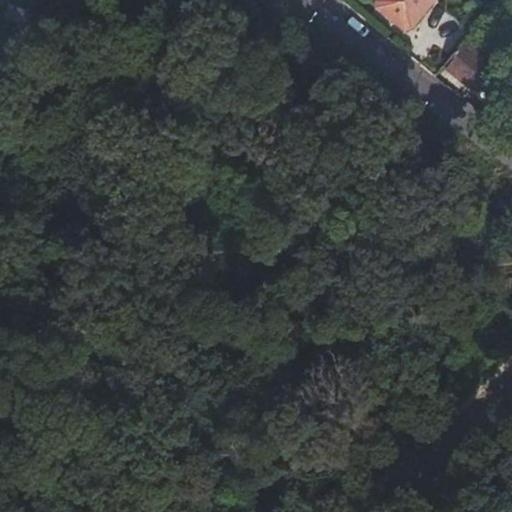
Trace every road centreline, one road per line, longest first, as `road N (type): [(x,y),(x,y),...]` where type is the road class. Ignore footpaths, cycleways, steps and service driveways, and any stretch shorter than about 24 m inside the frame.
road 1 (track): [(511,257),(0,240)]
road 2 (residential): [(305,0),(511,160)]
road 3 (residential): [(511,384),(375,511)]
